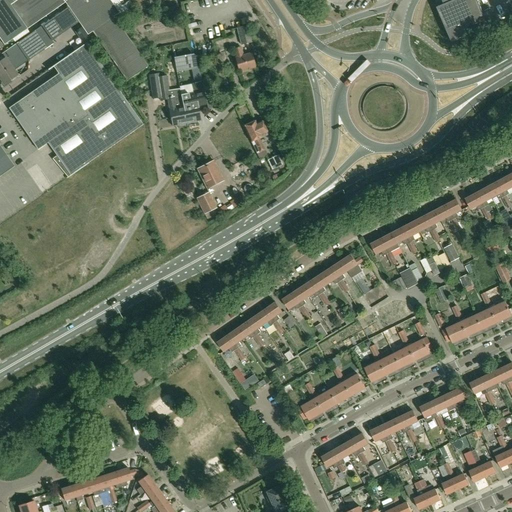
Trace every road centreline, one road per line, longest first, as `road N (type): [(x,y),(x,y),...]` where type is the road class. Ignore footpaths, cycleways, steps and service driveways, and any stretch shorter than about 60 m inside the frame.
road 1 (residential): [(511,149),(331,243),(114,394)]
road 2 (primary): [(277,222),(428,148),(511,73)]
road 3 (residential): [(295,451),(511,339)]
road 4 (residential): [(144,208),(224,113),(303,53)]
road 5 (residential): [(143,444),(193,504),(295,451)]
road 6 (primary): [(308,58),(320,118),(316,160),(257,218)]
road 7 (primary): [(114,306),(277,222)]
road 8 (primary): [(257,218),(114,306)]
road 9 (primary): [(339,92),(331,152),(318,175),(257,218)]
road 10 (primary): [(0,372),(114,306)]
road 11 (primary): [(277,222),(375,147)]
